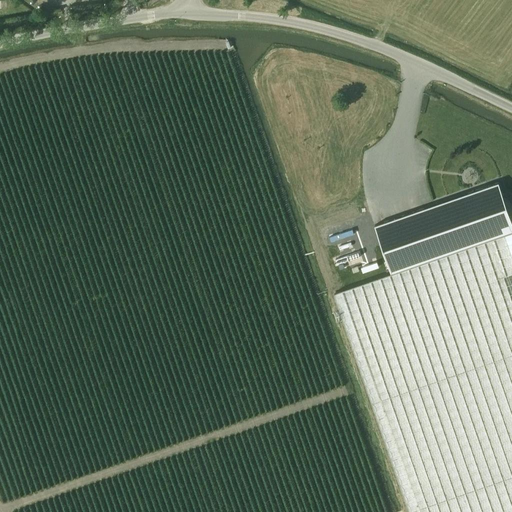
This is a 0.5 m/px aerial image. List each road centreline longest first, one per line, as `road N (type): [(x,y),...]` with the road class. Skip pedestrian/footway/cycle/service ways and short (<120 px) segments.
road 1 (unclassified): [(511,107),(313,26),(174,13)]
road 2 (unclassified): [(0,43),(174,13)]
